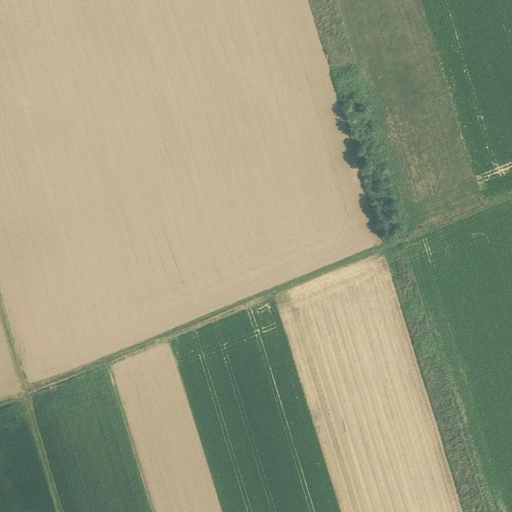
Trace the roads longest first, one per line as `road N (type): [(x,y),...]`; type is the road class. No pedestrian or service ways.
road 1 (track): [(511,194),(0,405)]
road 2 (track): [(0,302),(65,511)]
